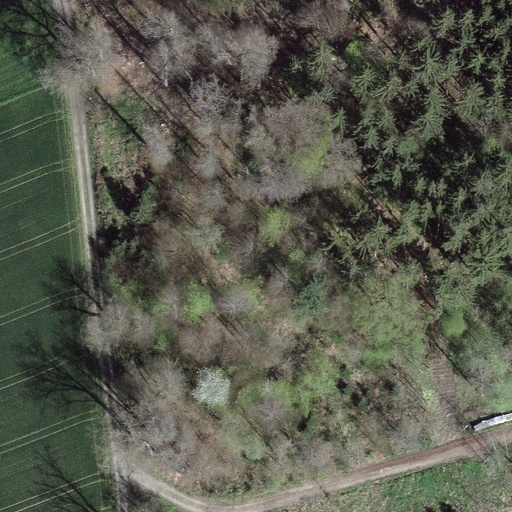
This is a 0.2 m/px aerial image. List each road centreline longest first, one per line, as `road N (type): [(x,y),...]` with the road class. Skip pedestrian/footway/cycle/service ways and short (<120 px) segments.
road 1 (track): [(119,511),(73,57),(45,0)]
road 2 (track): [(511,417),(244,511),(162,499),(112,452)]
